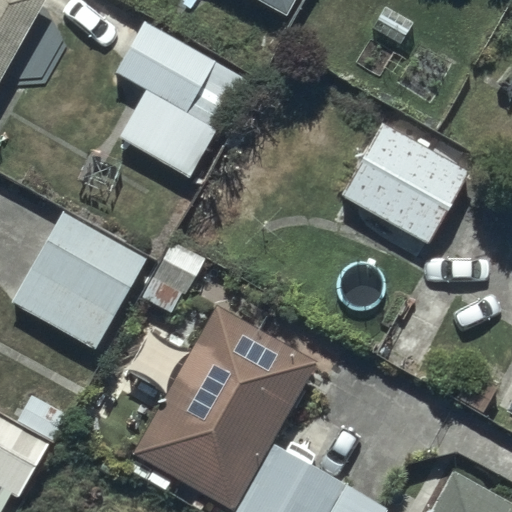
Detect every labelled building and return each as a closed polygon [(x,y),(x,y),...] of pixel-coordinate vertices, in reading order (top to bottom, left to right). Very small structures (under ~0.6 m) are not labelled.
[(0,0),(0,73),(41,0),(0,0)] [(269,0),(286,10),(291,0),(269,0)] [(141,15),(113,64),(232,132),(260,83),(141,15)] [(470,164),(379,115),(337,192),(428,242),(470,164)] [(147,251),(62,204),(11,297),(96,343),(147,251)] [(174,312),(206,253),(172,235),(140,294),(174,312)] [(128,364),(166,386),(133,445),(234,502),(316,355),(215,298),(189,345),(151,324),(128,364)] [(0,510),(13,490),(16,492),(47,439),(0,411),(0,510)] [(264,511),(321,511),(343,476),(280,439),(244,500),(264,511)] [(511,511),(511,496),(451,463),(424,511),(511,511)] [(343,476),(321,511),(384,511),(389,504),(343,476)]
